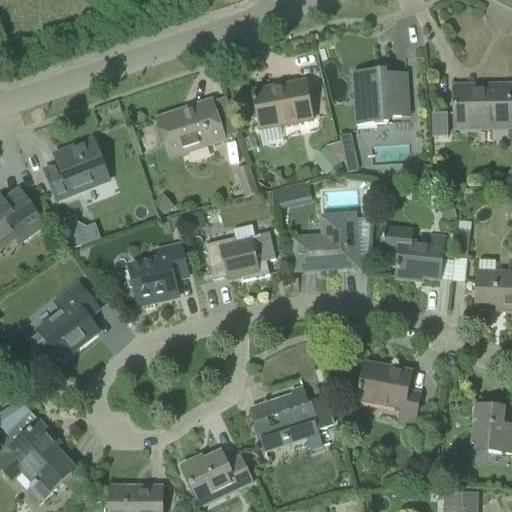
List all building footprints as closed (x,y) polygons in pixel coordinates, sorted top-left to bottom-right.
[(381,73),(353,75),(356,128),(389,126),(388,121),(408,120),(406,77),(381,78),(381,73)] [(272,90),(252,94),(260,133),(313,123),(305,84),(304,84),(304,87),(273,93),(272,90)] [(454,127),(492,127),(511,127),(511,93),(484,93),(484,97),(473,97),(473,88),(454,88),(454,127)] [(225,100),(214,103),(221,126),(231,123),(225,100)] [(225,142),(212,103),(157,121),(171,161),(225,142)] [(447,116),(433,116),(433,140),(448,140),(447,116)] [(106,179),(92,142),(55,157),(59,168),(45,173),(57,204),(81,195),(79,190),(106,179)] [(326,177),(328,175),(339,165),(325,149),(311,161),(326,177)] [(357,174),(355,163),(343,166),(345,176),(346,177),(357,174)] [(251,169),(236,173),(244,200),(259,196),(251,169)] [(430,184),(431,169),(416,169),(416,183),(430,184)] [(291,210),(287,193),(272,196),(276,213),(291,210)] [(38,226),(17,195),(3,204),(0,200),(0,243),(13,235),(17,241),(38,226)] [(163,219),(174,209),(164,197),(153,206),(163,219)] [(442,223),(455,220),(452,206),(438,209),(442,223)] [(206,230),(202,214),(187,218),(190,233),(206,230)] [(294,243),(296,274),(357,270),(354,218),(323,220),(324,241),(294,243)] [(85,247),(77,225),(75,219),(57,225),(72,252),(85,247)] [(413,280),(440,283),(445,240),(431,238),(430,248),(412,246),(414,232),(383,229),(380,255),(398,258),(395,282),(413,284),(413,280)] [(454,264),(467,266),(470,234),(458,233),(454,264)] [(276,262),(270,236),(252,239),(253,245),(236,249),(234,241),(205,248),(213,283),(241,277),(243,285),(270,278),(266,265),(276,262)] [(173,277),(186,274),(180,248),(157,253),(160,263),(154,265),(149,262),(143,263),(140,268),(129,270),(139,314),(154,310),(153,306),(178,300),(173,277)] [(511,314),(511,266),(511,267),(510,276),(477,275),(476,309),(503,310),(503,314),(511,314)] [(100,312),(79,286),(54,306),(62,315),(38,334),(31,324),(30,325),(38,336),(28,344),(44,365),(55,357),(61,364),(99,334),(84,315),(94,307),(99,313),(100,312)] [(414,428),(420,397),(408,395),(411,375),(392,371),(392,373),(364,368),(358,403),(401,412),(398,425),(414,428)] [(285,401),(250,412),(264,455),(306,441),(310,453),(322,449),(317,433),(333,428),(324,401),(309,406),(303,390),(291,395),(293,403),(287,405),(285,401)] [(50,437),(39,425),(20,404),(0,415),(0,430),(10,440),(0,449),(0,471),(9,481),(22,469),(36,484),(30,491),(32,493),(43,504),(76,473),(46,441),(50,437)] [(502,456),(511,456),(511,428),(504,428),(505,412),(474,409),(471,446),(489,448),(488,455),(501,456),(502,456)] [(226,466),(221,454),(196,467),(194,463),(181,469),(197,504),(199,504),(235,487),(238,494),(253,487),(240,459),(226,466)] [(430,461),(411,456),(408,470),(427,475),(430,461)] [(162,511),(162,490),(144,490),(144,492),(137,492),(137,488),(127,488),(127,491),(110,491),(110,511),(162,511)]
